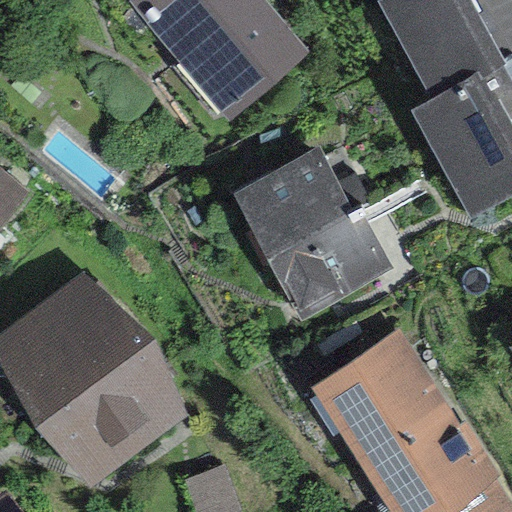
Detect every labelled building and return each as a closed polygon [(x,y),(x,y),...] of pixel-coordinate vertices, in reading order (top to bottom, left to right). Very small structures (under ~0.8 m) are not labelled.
[(141,0),(186,51),(176,59),(216,106),(226,98),(237,110),(315,42),(278,0),(141,0)] [(392,0),(434,80),(417,88),(477,203),(511,184),(511,111),(487,64),(508,53),(480,0),(392,0)] [(304,304),(396,258),(361,190),(354,193),(324,134),(239,177),(304,304)] [(0,226),(35,183),(0,154),(0,226)] [(194,407),(166,323),(90,262),(0,326),(0,334),(101,474),(194,407)] [(319,337),(332,358),(315,369),(404,511),(441,511),(452,505),(456,511),(511,511),(511,496),(503,474),(403,314),(374,332),(360,311),(319,337)] [(229,511),(242,508),(225,459),(185,473),(199,511),(229,511)] [(0,511),(24,511),(7,488),(0,493),(0,511)]
